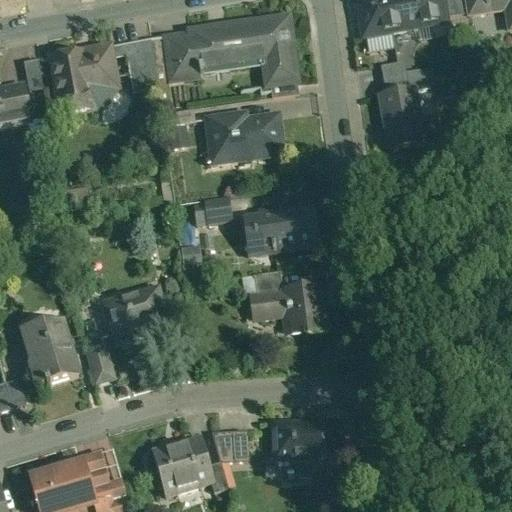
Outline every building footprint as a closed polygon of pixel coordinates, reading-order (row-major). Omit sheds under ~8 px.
[(388,0),(385,1),(392,36),(449,26),(447,15),(444,0),(388,0)] [(465,0),(444,0),(447,15),(468,12),(465,0)] [(511,0),(465,0),(468,12),(469,20),(491,16),(490,11),(508,8),(509,17),(506,18),(509,35),(511,34),(511,0)] [(289,22),(190,35),(190,39),(165,42),(171,84),(204,79),(204,76),(263,67),(267,91),(270,91),(297,87),(298,87),(289,22)] [(165,42),(151,44),(155,70),(164,69),(166,84),(171,84),(165,42)] [(151,44),(126,49),(134,96),(158,92),(155,70),(151,44)] [(110,50),(51,61),(62,119),(91,113),(91,115),(102,113),(114,96),(113,92),(117,91),(110,50)] [(38,63),(24,66),(29,95),(43,92),(38,63)] [(404,67),(381,71),(386,98),(409,94),(404,67)] [(164,69),(155,70),(158,92),(162,118),(169,117),(170,116),(166,84),(164,69)] [(297,87),(270,91),(272,102),(299,99),(297,87)] [(24,90),(0,94),(0,132),(31,127),(24,90)] [(386,98),(380,99),(390,154),(439,145),(436,127),(421,130),(414,93),(409,94),(386,98)] [(170,116),(169,117),(171,129),(195,126),(193,113),(170,116)] [(236,120),(207,123),(212,168),(215,168),(214,159),(247,155),(248,163),(283,158),(278,120),(237,125),(236,120)] [(461,167),(435,167),(435,193),(461,193),(461,167)] [(227,202),(205,205),(208,228),(230,225),(227,202)] [(314,210),(278,215),(278,219),(243,223),(246,259),(250,258),(250,256),(248,256),(247,246),(257,245),(258,253),(273,251),(273,257),(279,256),(279,255),(319,249),(314,210)] [(203,265),(202,249),(184,251),(185,266),(203,265)] [(281,276),(254,279),(257,300),(284,296),(283,293),(281,276)] [(257,300),(249,301),(249,303),(258,302),(261,323),(287,320),(289,331),(305,328),(307,341),(326,338),(322,311),(328,310),(323,283),(310,284),(311,289),(283,293),(284,296),(257,300)] [(158,293),(107,308),(115,337),(128,333),(130,339),(148,333),(151,342),(170,336),(158,293)] [(62,324),(20,336),(21,338),(26,336),(37,370),(41,369),(46,386),(36,390),(36,392),(79,378),(62,324)] [(104,349),(87,353),(96,386),(114,381),(104,349)] [(19,382),(5,387),(12,412),(27,408),(19,382)] [(12,412),(5,387),(0,388),(0,415),(0,416),(12,412)] [(338,428),(274,429),(275,464),(290,464),(290,473),(289,473),(289,479),(288,479),(288,482),(293,482),(293,481),(296,481),(296,480),(339,479),(338,428)] [(246,436),(232,437),(234,465),(248,464),(246,436)] [(232,437),(212,438),(220,466),(221,466),(234,465),(232,437)] [(202,442),(153,456),(166,500),(211,487),(214,486),(209,469),(202,442)] [(84,466),(30,482),(38,511),(105,511),(103,504),(95,506),(91,493),(84,466)] [(220,466),(209,469),(214,486),(211,487),(214,497),(229,493),(221,466),(220,466)] [(129,511),(122,484),(91,493),(95,506),(103,504),(105,511),(129,511)]
